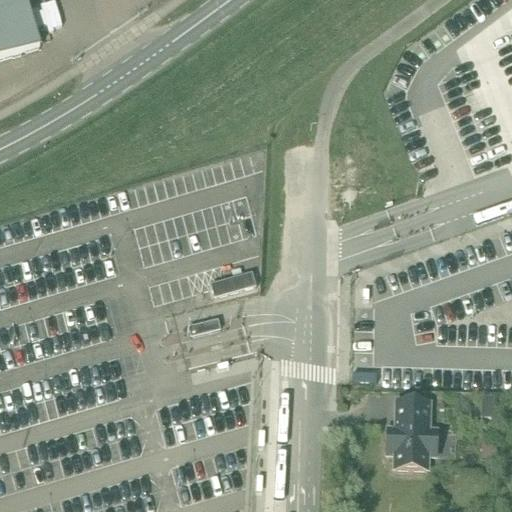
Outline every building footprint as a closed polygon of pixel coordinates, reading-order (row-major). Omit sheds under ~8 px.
[(0,0),(0,63),(40,51),(23,0),(0,0)] [(258,256),(245,260),(248,269),(260,265),(258,256)] [(214,300),(256,289),(252,275),(210,286),(214,300)] [(191,341),(220,333),(217,322),(188,330),(191,341)] [(428,433),(429,407),(395,406),(394,432),(386,432),(386,458),(394,459),(393,473),(426,474),(427,460),(435,460),(436,433),(428,433)] [(481,445),(480,465),(494,465),(495,446),(481,445)]
